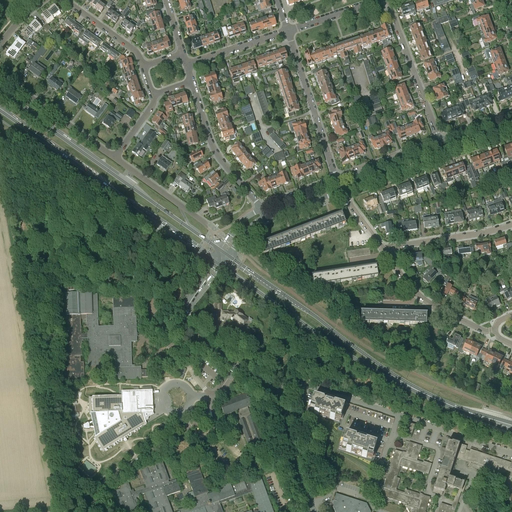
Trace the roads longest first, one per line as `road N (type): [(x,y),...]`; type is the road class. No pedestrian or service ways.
road 1 (primary): [(222,266),(379,373),(511,431)]
road 2 (primary): [(511,423),(409,384),(228,257)]
road 3 (primary): [(219,250),(0,91)]
road 4 (primary): [(0,109),(213,259)]
road 5 (residential): [(99,511),(102,484),(203,418),(235,366)]
road 6 (tertiary): [(342,191),(511,126)]
road 7 (residential): [(336,180),(287,30)]
road 8 (residential): [(440,140),(387,0)]
road 9 (residential): [(260,208),(212,149),(190,81)]
road 10 (residential): [(114,157),(0,75)]
road 11 (residential): [(494,329),(426,300),(389,251)]
road 12 (residential): [(400,416),(302,385),(274,393)]
road 13 (residential): [(389,251),(511,224)]
road 14 (tertiary): [(312,506),(274,393)]
